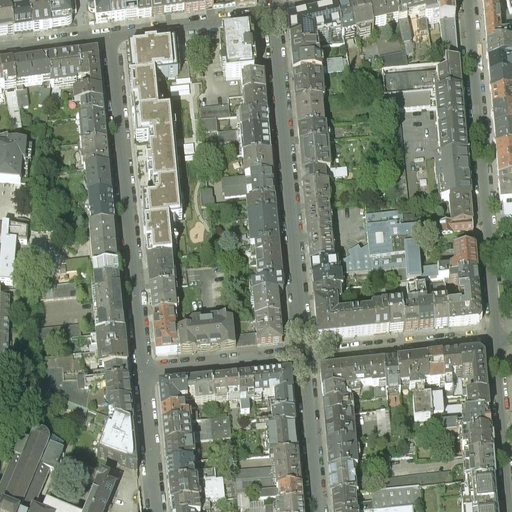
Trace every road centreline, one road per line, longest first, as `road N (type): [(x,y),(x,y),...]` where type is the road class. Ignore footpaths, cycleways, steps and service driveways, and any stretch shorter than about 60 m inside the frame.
road 1 (residential): [(273,13),(303,353)]
road 2 (residential): [(496,340),(469,0)]
road 3 (residential): [(143,372),(111,37)]
road 4 (residential): [(496,340),(303,353)]
road 5 (residential): [(510,511),(496,340)]
road 6 (residential): [(273,13),(111,37)]
road 7 (residential): [(303,353),(143,372)]
road 8 (residential): [(303,353),(318,511)]
road 9 (residential): [(155,511),(143,372)]
